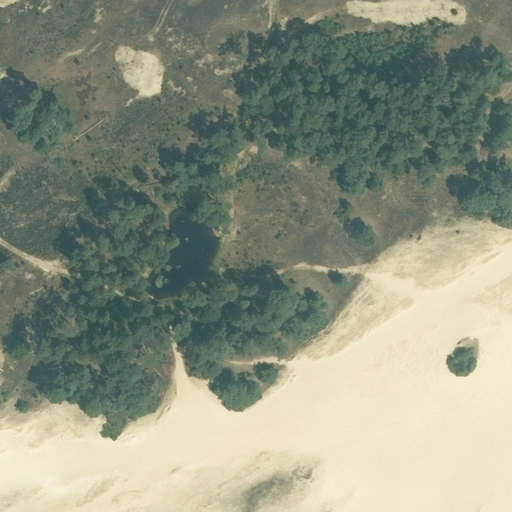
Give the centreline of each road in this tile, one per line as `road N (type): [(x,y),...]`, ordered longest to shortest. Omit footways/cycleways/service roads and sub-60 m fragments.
road 1 (track): [(0,247),(42,271),(164,307),(180,406),(192,420),(266,409)]
road 2 (track): [(266,409),(465,281),(496,279),(511,291)]
